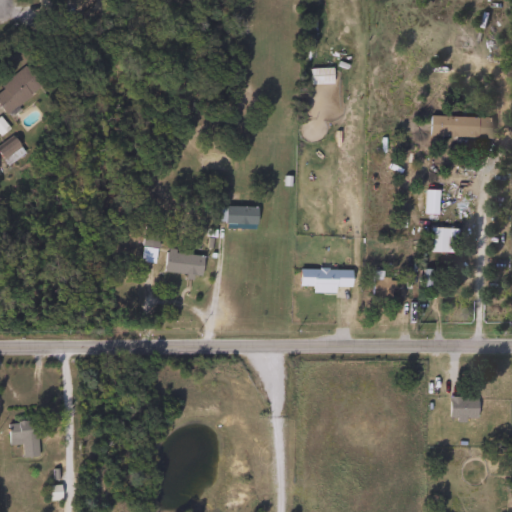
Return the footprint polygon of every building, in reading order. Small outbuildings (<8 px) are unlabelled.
[(2,115),(0,112),(0,84),(22,68),(37,88),(2,115)] [(489,138),(425,138),(425,117),(489,117),(489,138)] [(4,165),(0,159),(0,143),(8,138),(20,153),(4,165)] [(435,214),(422,214),(422,191),(435,191),(435,214)] [(219,208),(253,208),(253,225),(219,225),(219,208)] [(454,252),(419,252),(419,238),(427,238),(427,229),(454,229),(454,252)] [(196,276),(157,273),(158,251),(198,254),(196,276)] [(309,293),(309,287),(293,287),(293,269),(347,269),(346,287),(331,287),(331,293),(309,293)] [(378,272),(378,278),(389,278),(389,300),(369,300),(369,272),(378,272)] [(474,398),(474,420),(444,420),(444,398),(474,398)] [(2,424),(39,422),(39,438),(32,438),(33,457),(17,458),(16,445),(3,446),(2,424)] [(40,486),(55,486),(55,502),(40,502),(40,486)]
